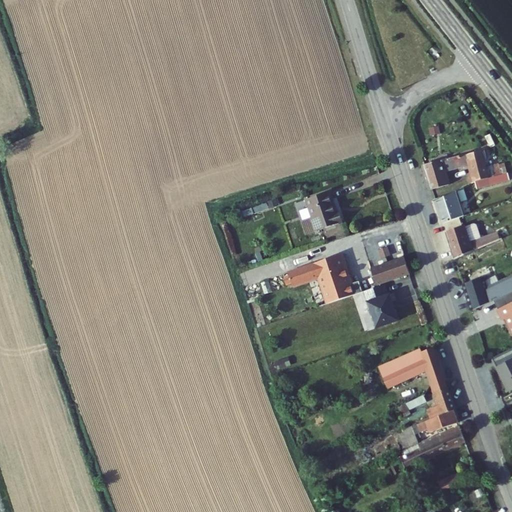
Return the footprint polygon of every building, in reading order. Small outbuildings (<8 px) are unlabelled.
[(426,130),(428,137),(436,135),(435,128),(426,130)] [(479,151),(422,167),(430,192),(448,186),(443,172),(466,165),(472,184),(488,179),(479,151)] [(511,179),(510,173),(488,179),(472,184),(475,192),(511,180),(511,179)] [(461,190),(433,201),(441,224),(461,218),(457,204),(464,202),(461,190)] [(329,196),(305,204),(312,222),(317,221),(321,234),(343,226),(339,216),(334,218),(333,212),(335,212),(329,196)] [(317,221),(312,222),(317,235),(321,234),(317,221)] [(465,228),(444,235),(453,260),(473,251),(489,245),(495,242),(493,238),(492,236),(481,240),(476,227),(474,226),(465,229),(465,228)] [(500,235),(501,240),(508,237),(506,230),(499,233),(500,235)] [(501,240),(495,242),(489,245),(492,252),(511,244),(508,237),(501,240)] [(489,245),(473,251),(476,258),(492,252),(489,245)] [(326,306),(361,293),(357,282),(348,285),(341,264),(343,263),(341,255),(305,268),(310,282),(317,280),(326,306)] [(402,258),(376,267),(381,284),(391,281),(408,275),(402,258)] [(375,286),(381,284),(376,267),(369,269),(375,286)] [(299,282),(296,274),(287,277),(290,286),(299,282)] [(461,285),(470,314),(492,303),(511,293),(511,277),(487,290),(482,276),(461,285)] [(386,296),(382,286),(362,293),(374,329),(397,322),(393,310),(391,303),(388,295),(386,296)] [(511,293),(492,303),(502,323),(505,321),(511,335),(511,293)] [(431,348),(419,355),(379,376),(385,388),(424,370),(430,386),(442,381),(431,348)] [(417,351),(378,373),(379,376),(419,355),(417,351)] [(511,351),(491,363),(509,396),(511,394),(511,351)] [(300,355),(286,359),(289,367),(303,362),(300,355)] [(442,381),(430,386),(432,392),(444,387),(442,381)] [(445,390),(433,395),(437,404),(427,407),(431,418),(440,414),(452,410),(445,390)] [(422,397),(401,408),(403,412),(424,402),(422,397)] [(456,424),(452,410),(440,414),(441,417),(415,425),(418,432),(427,430),(428,435),(456,424)] [(410,448),(412,447),(416,445),(413,437),(419,435),(418,432),(415,425),(411,428),(409,423),(405,424),(407,429),(402,430),(410,448)] [(414,451),(398,459),(403,472),(462,444),(457,428),(416,445),(412,447),(414,451)] [(470,469),(437,484),(443,497),(475,482),(470,469)]
